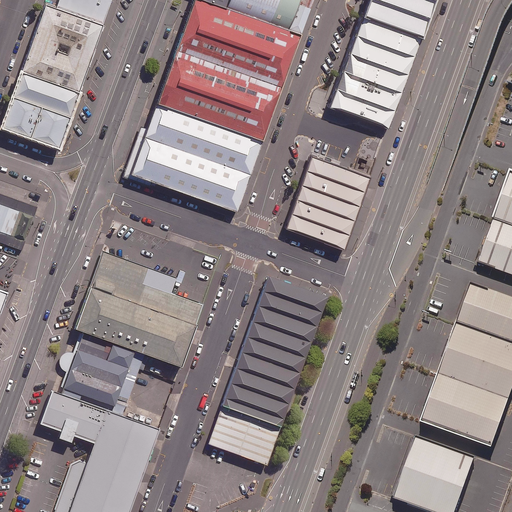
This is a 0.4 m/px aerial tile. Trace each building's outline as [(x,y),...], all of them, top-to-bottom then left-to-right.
[(109,0),(57,0),(56,5),(102,22),(109,0)] [(225,7),(206,0),(192,0),(154,103),(262,141),(300,34),(225,7)] [(312,0),(227,0),(225,7),(300,34),(312,0)] [(387,129),(433,0),(366,0),(328,108),(387,129)] [(79,88),(102,22),(56,5),(45,2),(21,67),(79,88)] [(79,88),(21,67),(0,125),(58,145),(79,88)] [(262,141),(154,103),(129,174),(236,212),(262,141)] [(344,248),(370,175),(311,153),(285,226),(344,248)] [(511,278),(511,175),(506,173),(474,265),(511,278)] [(37,207),(0,193),(0,243),(22,251),(37,207)] [(176,277),(102,251),(73,329),(80,331),(145,354),(181,368),(203,304),(171,293),(176,277)] [(266,466),(327,297),(268,276),(207,444),(266,466)] [(492,449),(511,393),(511,297),(471,283),(420,423),(492,449)] [(80,331),(60,387),(114,406),(115,403),(127,407),(131,397),(129,397),(145,354),(80,331)] [(93,444),(105,409),(51,390),(38,424),(43,426),(91,443),(93,444)] [(129,511),(159,428),(105,409),(93,444),(86,462),(79,460),(70,464),(53,511),(129,511)] [(426,511),(456,511),(476,458),(416,437),(394,500),(426,511)]
